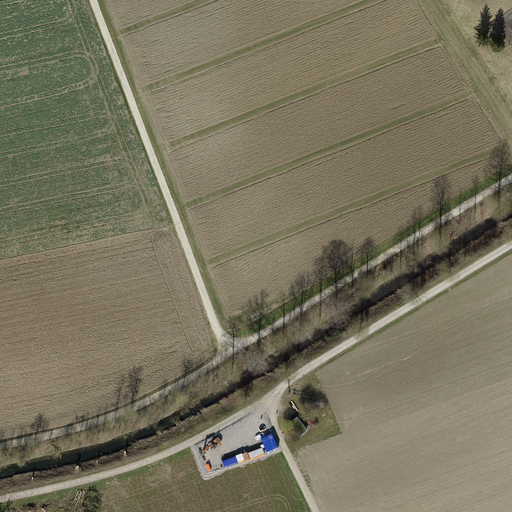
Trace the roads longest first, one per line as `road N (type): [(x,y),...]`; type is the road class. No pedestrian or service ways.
road 1 (track): [(0,446),(106,418),(172,387),(511,177)]
road 2 (track): [(230,351),(92,0)]
road 3 (track): [(511,240),(266,399)]
road 4 (track): [(266,399),(141,463),(0,498)]
road 5 (track): [(266,399),(316,511)]
